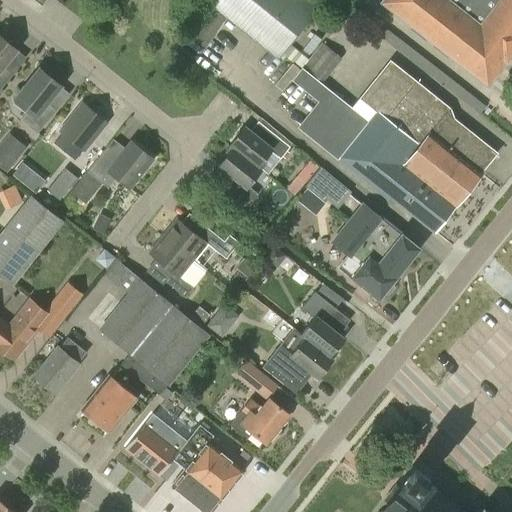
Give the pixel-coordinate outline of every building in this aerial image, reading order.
[(320,4),(314,0),(214,0),(213,3),(210,0),(185,32),(205,47),(226,17),(278,58),(320,4)] [(511,0),(382,0),(382,1),(487,83),(505,60),(506,61),(511,53),(511,0)] [(302,67),(322,83),(342,57),(312,34),(298,52),(289,45),(283,53),(301,68),(302,67)] [(0,89),(13,72),(3,64),(16,49),(0,36),(0,89)] [(385,193),(434,231),(497,152),(446,112),(449,108),(389,60),(352,106),(368,120),(337,158),(384,195),(385,193)] [(37,132),(59,106),(49,98),(61,84),(40,67),(14,98),(28,109),(21,119),(37,132)] [(321,84),(322,83),(302,67),(301,68),(292,80),(326,107),(305,133),(337,158),(368,120),(352,106),(351,107),(321,84)] [(83,149),(106,121),(82,102),(59,130),(62,132),(53,142),(63,150),(71,140),(83,149)] [(229,144),(260,169),(261,169),(257,166),(271,150),(280,157),(292,143),(262,119),(260,122),(258,121),(251,131),(244,125),(229,144)] [(127,184),(149,158),(131,144),(115,164),(102,153),(71,192),(85,203),(102,182),(107,186),(116,175),(127,184)] [(259,170),(260,169),(229,144),(228,144),(232,147),(218,165),(235,179),(228,189),(256,212),(266,200),(258,193),(267,182),(263,179),(266,176),(259,170)] [(0,166),(6,172),(16,160),(0,146),(0,166)] [(343,198),(349,191),(337,180),(318,166),(304,185),(321,198),(330,187),(343,198)] [(59,198),(77,176),(65,167),(47,189),(59,198)] [(3,189),(9,206),(22,201),(16,184),(3,189)] [(347,194),(340,205),(350,212),(358,201),(347,194)] [(0,273),(12,283),(62,220),(31,196),(0,234),(0,273)] [(382,217),(362,201),(330,241),(346,254),(336,268),(349,279),(353,274),(380,296),(383,292),(389,293),(394,287),(391,281),(418,248),(400,233),(402,231),(383,216),(382,217)] [(98,214),(98,230),(108,231),(109,214),(98,214)] [(207,228),(200,236),(177,218),(163,235),(192,258),(205,241),(226,258),(234,249),(207,228)] [(178,275),(192,258),(163,235),(149,253),(173,271),(165,281),(185,296),(192,286),(178,275)] [(168,385),(209,334),(115,257),(103,272),(127,292),(98,328),(168,385)] [(243,258),(236,267),(239,270),(247,277),(255,267),(243,258)] [(67,281),(49,304),(65,317),(83,294),(67,281)] [(300,333),(332,359),(332,358),(329,356),(343,338),(326,323),(336,309),(314,292),(301,308),(313,317),(300,333)] [(30,298),(9,325),(0,335),(0,348),(13,359),(49,314),(30,298)] [(206,325),(223,336),(237,315),(221,304),(206,325)] [(0,335),(9,325),(0,317),(0,335)] [(282,383),(299,362),(317,377),(332,359),(300,333),(300,334),(293,329),(263,367),(282,383)] [(55,391),(77,363),(86,352),(67,336),(35,375),(55,391)] [(231,373),(259,392),(270,375),(242,357),(231,373)] [(107,430),(135,395),(110,375),(82,409),(107,430)] [(191,402),(198,393),(176,376),(169,385),(191,402)] [(289,413),(269,397),(260,407),(250,399),(230,423),(247,437),(252,432),(265,442),(289,413)] [(149,411),(119,448),(136,462),(166,425),(149,411)] [(191,455),(166,486),(171,490),(197,511),(205,511),(206,511),(239,470),(240,468),(206,441),(212,434),(197,422),(178,445),(191,455)] [(166,425),(136,462),(153,476),(155,473),(162,465),(165,461),(168,456),(183,439),(166,425)] [(238,444),(231,452),(238,457),(244,449),(238,444)] [(244,449),(238,457),(244,462),(250,454),(244,449)] [(250,454),(244,462),(250,467),(256,459),(250,454)] [(168,456),(165,461),(172,467),(176,463),(168,456)] [(256,459),(250,467),(256,472),(262,464),(256,459)] [(165,461),(162,465),(169,471),(172,467),(165,461)] [(484,511),(482,510),(472,501),(463,511),(461,511),(426,484),(430,478),(429,477),(415,467),(412,464),(398,482),(410,491),(396,506),(390,511),(484,511)] [(162,465),(155,473),(163,479),(169,471),(162,465)] [(0,511),(13,511),(0,500),(0,511)]
